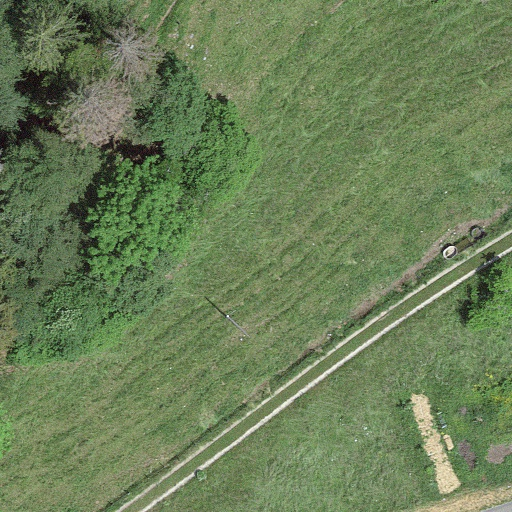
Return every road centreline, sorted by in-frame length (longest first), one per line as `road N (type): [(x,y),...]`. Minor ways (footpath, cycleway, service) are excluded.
road 1 (track): [(114,511),(325,356),(511,239)]
road 2 (track): [(164,0),(41,249),(0,309)]
